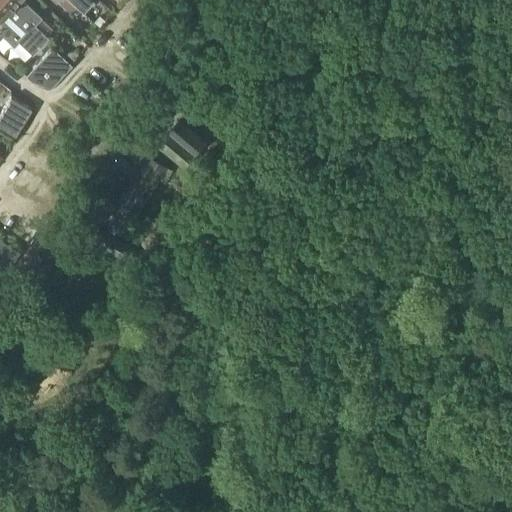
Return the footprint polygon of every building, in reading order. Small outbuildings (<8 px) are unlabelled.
[(36,35),(43,27),(13,0),(0,0),(0,16),(8,25),(16,17),(36,35)] [(50,21),(30,3),(26,0),(13,0),(43,27),(50,21)] [(51,86),(72,64),(53,46),(26,74),(32,79),(51,86)] [(163,62),(156,70),(180,90),(194,73),(187,67),(179,76),(163,62)] [(10,98),(0,115),(0,129),(14,138),(31,110),(10,98)] [(155,144),(183,167),(204,142),(175,119),(155,144)] [(148,156),(142,166),(161,177),(168,166),(148,156)] [(142,166),(136,176),(155,187),(161,177),(142,166)] [(155,187),(136,176),(130,186),(149,197),(155,187)] [(130,186),(124,196),(144,207),(149,197),(130,186)] [(144,207),(124,196),(118,206),(138,217),(144,207)] [(118,206),(112,216),(132,227),(138,217),(118,206)] [(132,227),(112,216),(105,227),(126,238),(132,227)] [(62,271),(79,282),(91,264),(74,253),(73,255),(50,240),(41,254),(63,269),(62,271)]
